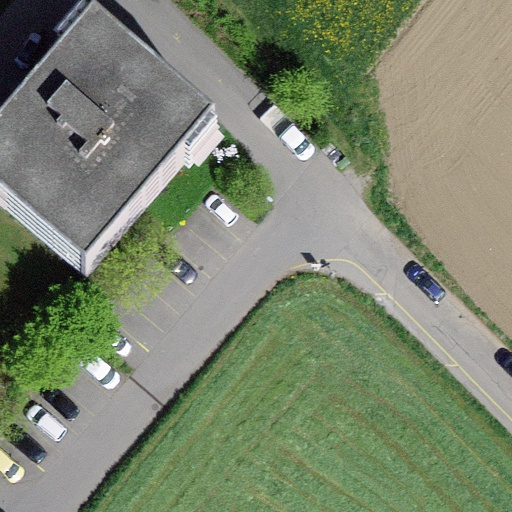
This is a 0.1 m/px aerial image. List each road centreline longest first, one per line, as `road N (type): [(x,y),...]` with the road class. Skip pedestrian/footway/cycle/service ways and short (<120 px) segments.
road 1 (residential): [(311,194),(89,436),(25,484),(0,476)]
road 2 (unclassified): [(511,400),(311,194)]
